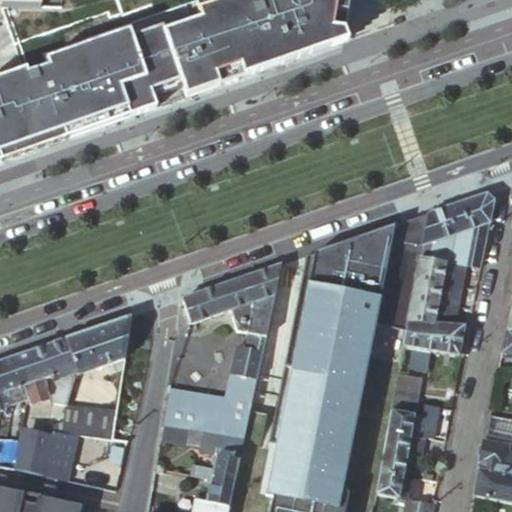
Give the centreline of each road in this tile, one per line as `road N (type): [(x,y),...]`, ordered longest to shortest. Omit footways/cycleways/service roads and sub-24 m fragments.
road 1 (secondary): [(511,60),(0,237)]
road 2 (secondary): [(161,273),(511,152)]
road 3 (residential): [(451,511),(511,215)]
road 4 (residential): [(131,511),(169,318),(161,273)]
road 5 (secondary): [(0,330),(161,273)]
